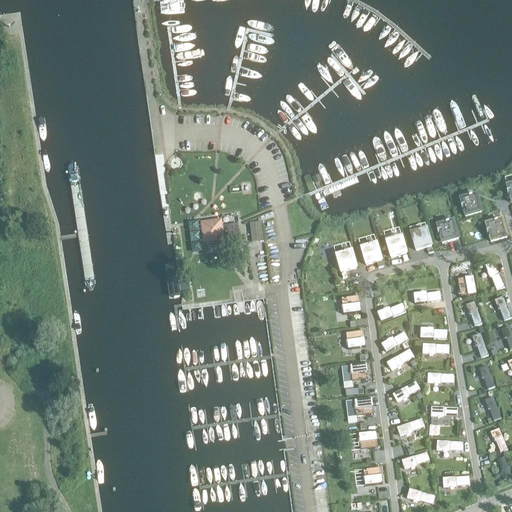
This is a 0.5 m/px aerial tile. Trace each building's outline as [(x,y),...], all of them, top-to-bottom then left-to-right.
[(477,195),(461,200),(462,203),(466,217),(482,213),(478,199),(477,195)] [(203,245),(214,244),(214,249),(241,245),(238,225),(223,227),(222,220),(200,223),(203,245)] [(502,220),(486,225),(491,242),(507,237),(502,220)] [(255,222),(249,222),(250,232),(251,240),(251,242),(263,240),(262,236),(262,232),(262,231),(261,221),(255,222)] [(453,221),(438,226),(443,244),(458,239),(453,221)] [(426,230),(410,235),(415,252),(431,247),(426,230)] [(401,238),(385,242),(390,260),(406,255),(401,238)] [(175,240),(158,242),(163,277),(166,301),(182,299),(175,240)] [(376,245),(360,250),(365,267),(381,262),(376,245)] [(352,253),(336,257),(341,273),(356,269),(352,253)] [(496,265),(488,269),(497,291),(505,288),(496,265)] [(473,279),(458,281),(461,298),(475,295),(473,279)] [(398,297),(401,302),(410,297),(407,292),(398,297)] [(441,293),(414,296),(415,306),(442,303),(441,293)] [(359,299),(342,301),(344,317),(362,315),(359,299)] [(511,319),(504,300),(495,303),(498,309),(499,308),(505,324),(511,321),(511,319)] [(403,305),(378,315),(382,324),(406,314),(403,305)] [(476,305),(467,308),(469,314),(470,313),(476,329),(483,326),(476,305)] [(511,332),(511,329),(502,332),(504,338),(506,338),(511,352),(511,332)] [(447,332),(421,331),(421,341),(447,342),(447,332)] [(364,334),(347,336),(349,352),(366,350),(364,334)] [(404,334),(382,347),(386,354),(408,341),(404,334)] [(482,337),(473,340),(475,346),(477,345),(482,361),(489,358),(482,337)] [(450,348),(423,347),(423,356),(450,357),(450,348)] [(409,351),(387,365),(391,372),(414,358),(409,351)] [(367,367),(351,369),(353,384),(367,383),(367,367)] [(488,369),(480,373),(482,378),(483,377),(489,393),(496,390),(488,369)] [(454,376),(429,376),(429,386),(453,386),(454,376)] [(481,378),(466,379),(466,386),(482,384),(481,378)] [(416,383),(393,395),(398,404),(420,391),(416,383)] [(494,401),(486,404),(488,410),(489,409),(494,424),(502,422),(494,401)] [(373,402),(355,404),(357,419),(375,417),(373,402)] [(475,415),(485,414),(484,406),(474,407),(475,415)] [(459,411),(432,410),(431,421),(458,422),(459,411)] [(422,422),(397,431),(401,441),(426,432),(422,422)] [(500,432),(491,436),(494,442),(495,441),(502,456),(509,452),(500,432)] [(376,434),(359,435),(361,452),(379,451),(376,434)] [(463,444),(438,443),(438,453),(463,453),(463,444)] [(427,454),(403,462),(405,471),(430,462),(427,454)] [(511,476),(505,460),(498,463),(504,478),(503,479),(505,484),(511,481),(511,476)] [(381,471),(364,473),(366,489),(383,488),(381,471)] [(469,479),(444,480),(444,490),(470,488),(469,479)] [(436,497),(411,492),(409,502),(432,508),(436,497)]
